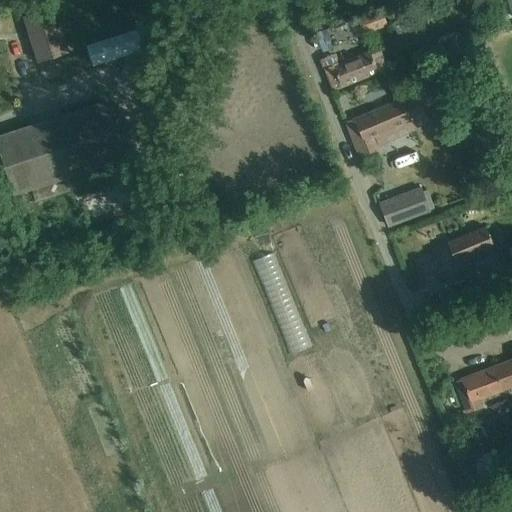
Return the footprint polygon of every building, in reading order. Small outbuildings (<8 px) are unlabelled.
[(37,59),(67,49),(52,3),(23,13),(37,59)] [(364,34),(388,25),(383,11),(359,19),(364,34)] [(328,29),(335,47),(346,43),(339,24),(328,29)] [(335,55),(322,60),(334,91),(379,74),(387,70),(380,52),(372,55),(370,52),(339,64),(335,55)] [(382,79),(365,86),(370,98),(387,92),(382,79)] [(370,139),(409,122),(411,128),(427,122),(417,97),(416,95),(412,97),(355,119),(355,120),(347,123),(360,156),(374,150),(370,139)] [(70,175),(126,154),(108,97),(0,135),(0,151),(14,195),(31,189),(35,202),(75,188),(70,175)] [(420,188),(398,196),(406,219),(429,210),(422,191),(420,188)] [(427,189),(422,191),(429,210),(434,208),(427,189)] [(486,228),(448,243),(457,263),(494,248),(486,228)] [(441,336),(459,325),(452,315),(434,326),(441,336)] [(511,360),(495,368),(456,383),(465,405),(468,413),(482,407),(479,399),(504,390),(511,386),(511,360)]
